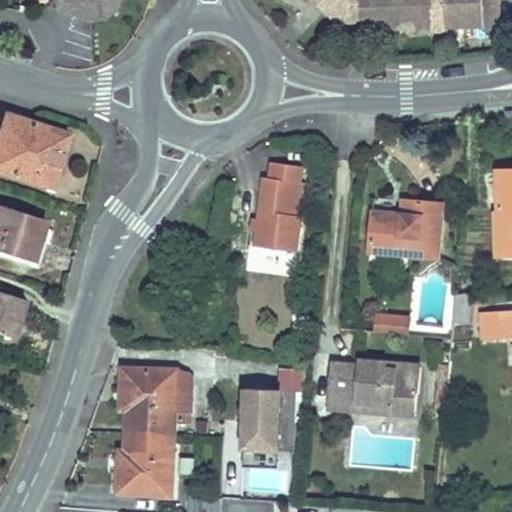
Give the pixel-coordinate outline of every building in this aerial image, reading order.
[(57,0),(61,8),(93,20),(114,9),(117,0),(57,0)] [(313,0),(336,22),(341,18),(322,0),(313,0)] [(322,0),(341,18),(346,23),(362,21),(362,29),(501,25),(500,0),(322,0)] [(5,120),(0,137),(0,170),(53,187),(69,134),(32,122),(30,127),(5,120)] [(265,177),(256,246),(299,251),(303,216),(298,215),(292,215),(297,181),(303,181),(305,166),(273,162),(271,178),(265,177)] [(497,210),(498,255),(511,254),(511,169),(499,170),(500,210),(497,210)] [(297,181),(292,215),(298,215),(303,181),(297,181)] [(406,200),(405,214),(416,215),(418,201),(406,200)] [(375,211),(371,251),(440,257),(444,204),(418,201),(416,215),(405,214),(375,211)] [(0,205),(0,250),(39,263),(46,242),(42,240),(48,220),(0,205)] [(0,332),(15,338),(27,300),(0,291),(0,332)] [(458,294),(455,324),(475,322),(477,291),(458,294)] [(511,309),(483,312),(484,339),(511,337),(511,309)] [(375,310),(374,330),(410,332),(411,312),(375,310)] [(393,362),(393,367),(388,366),(389,361),(360,359),(360,364),(332,361),(329,404),(357,406),(358,398),(391,401),(390,409),(417,411),(419,392),(420,390),(423,364),(393,362)] [(441,362),(437,397),(447,398),(451,363),(441,362)] [(283,379),(305,377),(304,366),(282,368),(283,379)] [(129,410),(129,431),(176,432),(177,410),(181,410),(181,423),(192,423),(192,387),(193,387),(193,376),(184,370),(125,369),(124,392),(130,392),(129,410)] [(248,388),(245,448),(295,450),(298,390),(248,388)] [(437,397),(436,415),(446,415),(447,398),(437,397)] [(329,404),(329,408),(416,416),(417,411),(390,409),(391,401),(358,398),(357,406),(329,404)] [(121,469),(121,492),(173,496),(176,432),(129,431),(128,450),(127,469),(121,469)] [(223,481),(223,497),(248,498),(248,482),(223,481)] [(193,496),(191,511),(222,511),(223,499),(193,496)]
